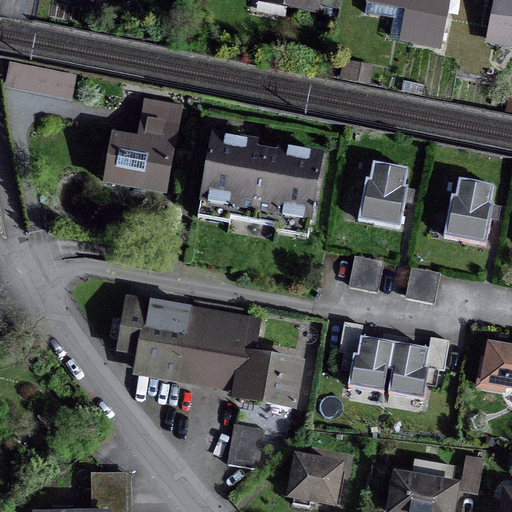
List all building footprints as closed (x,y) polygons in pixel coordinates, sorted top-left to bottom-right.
[(365,0),(364,5),(365,5),(364,14),(382,18),(385,4),(405,8),(412,19),(408,40),(439,46),(438,51),(439,51),(449,0),(365,0)] [(511,46),(511,0),(503,45),(511,46)] [(71,83),(5,70),(1,89),(68,102),(71,83)] [(138,145),(113,140),(105,185),(106,185),(107,180),(163,190),(177,109),(146,103),(138,145)] [(321,159),(211,138),(196,220),(228,225),(229,220),(276,229),(275,234),(306,240),(321,159)] [(373,189),(368,188),(362,221),(396,227),(401,204),(402,195),(398,194),(401,177),(376,172),(373,189)] [(460,204),(455,203),(449,236),(483,242),(487,220),(489,209),(485,209),(488,191),(463,187),(460,204)] [(382,262),(355,257),(350,287),(377,292),(382,262)] [(438,272),(411,267),(406,297),(433,302),(438,272)] [(194,304),(191,317),(188,317),(177,379),(237,389),(236,398),(236,399),(290,409),(297,367),(250,359),(256,329),(244,327),(246,313),(194,304)] [(140,352),(137,372),(177,379),(188,317),(127,306),(119,348),(140,352)] [(341,352),(359,355),(363,326),(346,323),(341,352)] [(427,367),(444,369),(449,340),(431,337),(427,367)] [(426,351),(409,348),(392,345),(379,343),(365,340),(362,359),(356,358),(351,387),(385,393),(388,371),(393,372),(389,394),(422,399),(427,373),(422,373),(426,351)] [(511,351),(488,347),(486,361),(481,360),(476,388),(503,393),(503,388),(511,389),(511,351)] [(227,467),(256,472),(263,432),(233,427),(227,467)] [(475,493),(481,463),(465,460),(460,491),(475,493)] [(331,506),(338,469),(296,461),(290,498),(331,506)] [(395,479),(389,511),(449,511),(451,505),(454,489),(450,488),(453,470),(420,465),(416,483),(395,479)] [(92,478),(92,511),(127,511),(127,477),(92,478)] [(511,511),(511,496),(505,495),(501,511),(511,511)]
